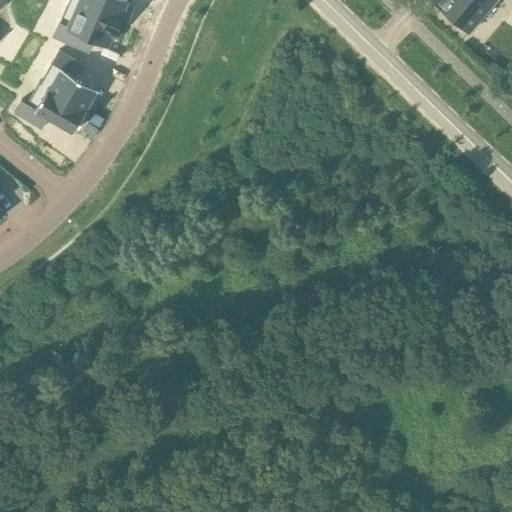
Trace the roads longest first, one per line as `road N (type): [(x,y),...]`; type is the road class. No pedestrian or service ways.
road 1 (residential): [(70,200),(134,106),(179,0)]
road 2 (residential): [(477,149),(322,0)]
